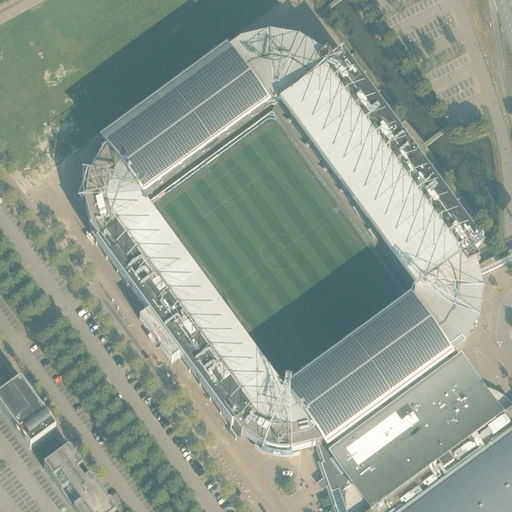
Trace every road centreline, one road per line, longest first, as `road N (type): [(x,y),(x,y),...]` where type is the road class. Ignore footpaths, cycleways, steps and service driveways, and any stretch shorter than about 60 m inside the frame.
road 1 (unclassified): [(247,511),(87,292)]
road 2 (unclassified): [(511,242),(501,130),(456,0)]
road 3 (unclassified): [(16,344),(139,511)]
road 4 (unclassified): [(0,172),(87,292)]
